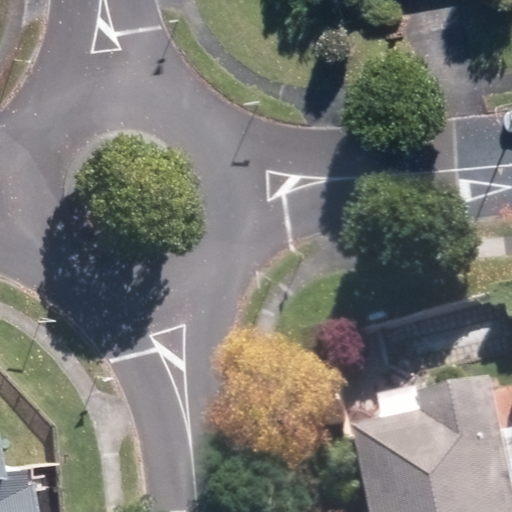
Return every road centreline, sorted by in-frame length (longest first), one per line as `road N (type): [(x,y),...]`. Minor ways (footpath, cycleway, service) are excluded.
road 1 (residential): [(245,181),(511,163)]
road 2 (residential): [(162,303),(91,304),(59,288),(32,264),(7,197)]
road 3 (residential): [(197,511),(185,403),(162,303)]
road 4 (residential): [(107,73),(146,73),(183,86),(214,110),(235,143),(245,181)]
road 5 (residential): [(7,197),(23,130),(45,103),(107,73)]
road 6 (residential): [(245,181),(233,243),(191,290),(162,303)]
